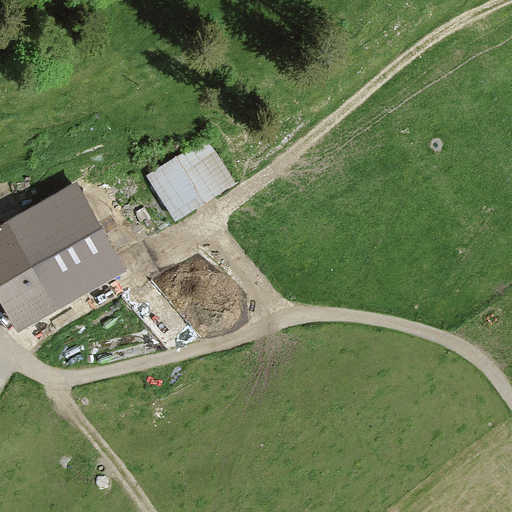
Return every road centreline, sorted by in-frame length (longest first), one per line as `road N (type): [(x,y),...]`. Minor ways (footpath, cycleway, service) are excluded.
road 1 (track): [(11,354),(68,377),(335,314),(443,338),(482,361),(511,399)]
road 2 (track): [(287,320),(204,228),(430,38),(508,0)]
road 3 (track): [(204,228),(11,354)]
road 4 (track): [(149,511),(49,375)]
